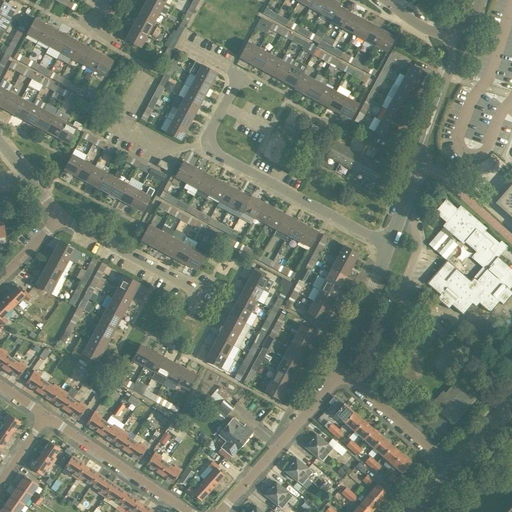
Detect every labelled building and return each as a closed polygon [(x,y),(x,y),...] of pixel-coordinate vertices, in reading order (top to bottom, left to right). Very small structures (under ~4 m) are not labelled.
[(0,0),(0,14),(5,17),(11,6),(0,0)] [(78,6),(67,0),(65,0),(63,5),(66,6),(68,7),(75,11),(78,6)] [(166,2),(161,0),(146,0),(144,5),(160,14),(166,2)] [(312,0),(309,7),(320,13),(327,0),(312,0)] [(332,0),(327,0),(320,13),(332,19),(340,4),(332,0)] [(196,5),(191,2),(185,14),(190,17),(196,5)] [(339,7),(340,4),(332,19),(331,22),(341,28),(350,12),(339,7)] [(160,14),(144,5),(138,16),(154,25),(160,14)] [(262,14),(273,20),(276,14),(265,8),(262,14)] [(350,12),(341,28),(353,34),(361,19),(350,12)] [(31,16),(28,15),(26,13),(20,25),(25,28),(31,16)] [(190,17),(185,14),(179,25),(184,28),(190,17)] [(273,20),(284,26),(287,20),(276,14),(273,20)] [(154,25),(138,16),(132,28),(148,36),(154,25)] [(260,17),(257,22),(269,29),(272,24),(260,17)] [(26,34),(38,40),(46,24),(35,18),(26,34)] [(361,19),(353,34),(363,40),(372,24),(361,19)] [(284,26),(295,31),(298,26),(287,20),(284,26)] [(46,24),(38,40),(49,46),(57,30),(46,24)] [(281,35),(283,30),(272,24),(269,29),(281,35)] [(372,24),(363,40),(374,46),(383,30),(372,24)] [(19,39),(25,28),(20,25),(14,36),(19,39)] [(184,28),(179,25),(176,31),(173,30),(171,35),(173,36),(178,39),(184,28)] [(295,31),(306,37),(309,32),(298,26),(295,31)] [(141,49),(148,36),(132,28),(125,40),(141,49)] [(57,30),(49,46),(60,52),(68,36),(57,30)] [(292,41),(294,36),(283,30),(281,35),(292,41)] [(395,37),(383,30),(374,46),(386,52),(395,37)] [(320,38),(309,32),(306,37),(318,44),(319,40),(320,38)] [(13,50),(19,39),(14,36),(8,47),(13,50)] [(68,36),(60,52),(71,58),(80,42),(68,36)] [(303,47),(306,42),(294,36),(292,41),(303,47)] [(178,40),(173,37),(167,48),(172,51),(178,40)] [(318,44),(317,46),(328,52),(331,47),(319,40),(318,44)] [(80,42),(71,58),(83,64),(91,49),(80,42)] [(239,57),(250,63),(258,48),(247,42),(239,57)] [(315,50),(316,47),(306,42),(303,47),(314,53),(315,50)] [(7,61),(13,50),(8,47),(2,58),(7,61)] [(328,52),(339,58),(342,53),(331,47),(328,52)] [(166,61),(172,51),(167,48),(161,58),(166,61)] [(261,69),(269,54),(258,48),(250,63),(261,69)] [(91,49),(83,64),(94,70),(102,55),(91,49)] [(324,61),(327,56),(315,50),(314,53),(312,55),(324,61)] [(177,51),(171,62),(176,65),(182,54),(177,51)] [(13,58),(25,64),(28,59),(16,53),(13,58)] [(339,58),(351,64),(353,59),(342,53),(339,58)] [(272,75),(280,60),(269,54),(261,69),(272,75)] [(390,54),(384,65),(389,68),(395,56),(390,54)] [(114,61),(102,55),(94,70),(91,76),(95,78),(98,73),(105,76),(114,61)] [(327,56),(324,61),(335,67),(338,62),(327,56)] [(28,59),(25,64),(37,71),(40,65),(39,65),(40,62),(33,58),(32,61),(28,59)] [(295,59),(292,66),(283,81),(294,87),(303,72),(306,65),(295,59)] [(351,64),(362,70),(365,65),(353,59),(351,64)] [(280,60),(272,75),(283,81),(292,66),(280,60)] [(9,67),(21,73),(24,68),(12,61),(9,67)] [(218,73),(202,65),(195,61),(189,73),(196,76),(211,85),(218,73)] [(170,76),(176,65),(171,62),(165,74),(170,76)] [(338,62),(335,67),(347,73),(349,68),(338,62)] [(49,77),(52,72),(40,65),(37,71),(49,77)] [(376,71),(365,65),(362,70),(373,76),(376,71)] [(383,79),(389,68),(384,65),(378,76),(383,79)] [(411,65),(404,77),(420,85),(426,73),(411,65)] [(33,80),(36,74),(24,68),(21,73),(18,78),(24,81),(27,76),(33,80)] [(349,68),(347,73),(358,79),(360,74),(349,68)] [(61,84),(64,78),(52,72),(49,77),(61,84)] [(294,89),(305,95),(313,79),(302,74),(303,72),(294,87),(295,88),(294,89)] [(36,74),(33,80),(45,86),(48,81),(36,74)] [(164,88),(170,76),(165,74),(161,80),(159,85),(164,88)] [(371,80),(360,74),(358,79),(369,85),(371,80)] [(211,85),(196,76),(193,81),(189,88),(205,96),(211,85)] [(377,90),(383,79),(378,76),(372,87),(377,90)] [(420,85),(404,77),(399,87),(414,96),(420,85)] [(73,90),(76,85),(64,78),(61,84),(73,90)] [(313,79),(305,95),(316,101),(324,85),(313,79)] [(0,83),(0,106),(1,108),(10,92),(13,86),(2,80),(0,83)] [(48,81),(45,86),(57,93),(60,87),(48,81)] [(85,96),(88,91),(76,85),(73,90),(85,96)] [(158,99),(164,88),(159,85),(153,96),(158,99)] [(184,98),(199,107),(205,96),(189,88),(184,85),(179,96),(184,98)] [(324,85),(316,101),(327,107),(335,91),(324,85)] [(338,113),(346,97),(349,92),(338,86),(335,91),(327,107),(338,113)] [(60,87),(57,93),(69,99),(72,94),(60,87)] [(371,101),(377,90),(372,87),(366,98),(371,101)] [(414,96),(399,87),(393,98),(408,107),(414,96)] [(100,98),(88,91),(85,96),(97,103),(100,98)] [(13,114),(21,98),(10,92),(1,108),(13,114)] [(69,99),(77,103),(79,98),(72,94),(69,99)] [(152,110),(158,99),(153,96),(147,107),(152,110)] [(359,104),(346,97),(338,113),(351,120),(359,104)] [(21,98),(13,114),(24,120),(32,104),(21,98)] [(36,98),(32,104),(24,120),(35,126),(43,110),(47,104),(36,98)] [(199,107),(184,98),(178,110),(193,118),(199,107)] [(365,112),(371,101),(366,98),(360,110),(365,112)] [(408,107),(393,98),(387,109),(402,118),(408,107)] [(91,104),(87,102),(85,108),(93,112),(97,103),(93,101),(91,104)] [(146,121),(152,110),(147,107),(140,118),(146,121)] [(402,118),(387,109),(380,121),(396,129),(402,118)] [(43,110),(35,126),(46,132),(54,116),(43,110)] [(193,118),(178,110),(172,121),(187,129),(193,118)] [(359,124),(365,112),(360,110),(354,121),(359,124)] [(54,116),(46,132),(57,138),(66,122),(54,116)] [(181,141),(187,129),(172,121),(166,133),(181,141)] [(390,141),(396,129),(380,121),(374,132),(390,141)] [(74,122),(72,126),(66,122),(57,138),(69,144),(77,129),(80,131),(82,127),(74,122)] [(81,137),(93,143),(95,138),(84,132),(81,137)] [(95,138),(93,143),(104,149),(107,144),(101,141),(95,138)] [(327,156),(339,163),(348,147),(335,141),(327,156)] [(115,156),(118,150),(107,144),(104,149),(101,155),(111,160),(114,155),(115,156)] [(339,163),(352,170),(360,154),(348,147),(339,163)] [(127,162),(129,156),(118,150),(115,156),(127,162)] [(352,170),(364,177),(373,161),(360,154),(352,170)] [(64,170),(75,176),(83,161),(72,155),(64,170)] [(138,168),(141,163),(129,156),(127,162),(138,168)] [(169,164),(160,160),(157,166),(166,171),(169,164)] [(83,161),(75,176),(86,182),(94,167),(83,161)] [(373,161),(364,177),(377,184),(386,168),(385,168),(373,161)] [(175,177),(185,183),(193,167),(183,162),(175,177)] [(149,174),(152,169),(141,163),(138,168),(149,174)] [(94,167),(86,182),(97,189),(106,174),(107,171),(103,169),(101,171),(94,167)] [(193,167),(185,183),(196,189),(204,173),(193,167)] [(152,169),(149,174),(146,179),(151,182),(154,177),(163,181),(166,176),(152,169)] [(204,173),(196,189),(207,195),(216,179),(204,173)] [(106,174),(97,189),(109,195),(117,180),(106,174)] [(218,200),(227,185),(216,179),(207,195),(218,200)] [(117,180),(109,195),(120,201),(128,186),(117,180)] [(511,182),(495,203),(511,217),(511,182)] [(230,206),(238,191),(227,185),(218,200),(230,206)] [(128,186),(120,201),(131,207),(139,192),(128,186)] [(149,190),(146,195),(139,192),(131,207),(142,213),(151,198),(150,198),(153,192),(149,190)] [(241,213),(250,197),(238,191),(230,206),(241,213)] [(162,199),(174,205),(176,200),(165,194),(162,199)] [(243,211),(253,217),(262,202),(251,196),(250,198),(250,197),(241,213),(242,213),(243,211)] [(470,281),(447,260),(446,261),(430,279),(426,283),(433,289),(439,294),(437,296),(436,298),(441,303),(448,309),(451,306),(462,315),(465,312),(472,304),(475,307),(478,304),(489,313),(499,302),(503,306),(511,294),(511,292),(509,290),(510,289),(511,286),(511,270),(498,258),(507,247),(501,241),(499,244),(484,231),(486,228),(460,206),(457,209),(445,199),(434,212),(446,222),(444,224),(445,225),(455,233),(460,238),(458,240),(463,244),(465,242),(476,252),(471,257),(483,267),(474,278),(473,278),(470,281)] [(176,200),(174,205),(185,211),(187,206),(176,200)] [(158,207),(169,214),(172,208),(161,202),(158,207)] [(262,202),(253,217),(265,223),(273,208),(262,202)] [(187,206),(185,211),(196,217),(198,211),(187,206)] [(183,214),(172,208),(169,214),(180,220),(183,214)] [(276,229),(284,214),(273,208),(265,223),(276,229)] [(198,211),(196,217),(207,223),(210,217),(198,211)] [(194,220),(183,214),(180,220),(192,226),(194,220)] [(284,214),(276,229),(287,235),(295,220),(284,214)] [(210,217),(207,223),(218,229),(221,223),(210,217)] [(205,226),(194,220),(192,226),(203,232),(205,226)] [(295,220),(287,235),(298,241),(306,226),(295,220)] [(221,223),(218,229),(228,234),(230,232),(232,229),(221,223)] [(141,240),(152,246),(160,231),(149,225),(141,240)] [(455,233),(445,225),(443,228),(439,231),(440,232),(439,233),(437,235),(429,245),(435,250),(445,259),(457,245),(450,239),(455,233)] [(163,226),(160,231),(152,246),(163,253),(175,232),(163,226)] [(217,233),(205,226),(203,232),(214,238),(217,233)] [(318,232),(306,226),(298,241),(310,247),(318,232)] [(175,232),(163,253),(175,259),(183,243),(186,238),(175,232)] [(242,238),(230,232),(228,234),(224,242),(236,248),(238,243),(239,244),(242,238)] [(323,234),(317,246),(322,248),(328,237),(323,234)] [(60,241),(54,252),(69,260),(75,249),(60,241)] [(183,243),(175,259),(185,264),(193,249),(183,243)] [(193,249),(185,264),(197,271),(209,249),(197,243),(193,249)] [(250,249),(239,244),(238,243),(236,248),(247,254),(250,249)] [(343,245),(337,257),(352,265),(359,254),(343,245)] [(316,260),(322,248),(317,246),(311,257),(316,260)] [(258,260),(261,255),(250,249),(247,254),(258,260)] [(48,264),(63,272),(69,260),(54,252),(48,264)] [(270,266),(272,261),(261,255),(258,260),(270,266)] [(310,271),(316,260),(311,257),(305,268),(310,271)] [(352,265),(337,257),(331,268),(347,276),(352,265)] [(92,258),(86,270),(91,272),(97,261),(92,258)] [(281,272),(284,268),(272,261),(270,266),(281,272)] [(101,262),(95,274),(101,277),(107,266),(101,262)] [(42,275),(57,283),(63,272),(48,264),(42,275)] [(295,274),(284,268),(281,272),(293,279),(295,274)] [(304,282),(310,271),(305,268),(299,279),(304,282)] [(347,276),(331,268),(325,279),(340,287),(347,276)] [(80,281),(85,284),(91,272),(86,270),(85,271),(81,269),(76,278),(80,280),(80,281)] [(254,270),(247,281),(263,290),(269,278),(254,270)] [(89,285),(95,288),(101,277),(95,274),(89,285)] [(51,294),(57,283),(42,275),(35,286),(51,294)] [(125,275),(118,287),(134,295),(140,284),(125,275)] [(285,288),(279,298),(285,301),(291,290),(289,289),(292,283),(282,278),(279,284),(285,288)] [(298,293),(304,282),(299,279),(293,290),(298,293)] [(340,287),(325,279),(319,290),(335,299),(340,287)] [(74,292),(79,295),(85,284),(80,281),(74,292)] [(242,292),(257,301),(263,290),(247,281),(242,292)] [(83,296),(89,300),(95,288),(89,285),(83,296)] [(113,298),(128,306),(134,295),(118,287),(113,298)] [(18,288),(5,300),(14,308),(17,312),(31,298),(25,292),(24,294),(18,288)] [(292,305),(298,293),(293,290),(287,302),(292,305)] [(335,299),(319,290),(313,302),(329,310),(335,299)] [(73,306),(79,295),(74,292),(68,303),(73,306)] [(236,304),(251,312),(257,301),(242,292),(236,304)] [(77,308),(83,311),(89,300),(83,296),(77,308)] [(107,309),(122,317),(128,306),(113,298),(107,309)] [(273,309),(279,312),(285,301),(279,298),(273,309)] [(3,319),(14,308),(5,300),(0,304),(0,322),(4,327),(7,323),(3,319)] [(323,321),(329,310),(313,302),(307,313),(323,321)] [(427,308),(421,302),(418,306),(424,312),(427,308)] [(236,304),(230,315),(245,323),(251,312),(236,304)] [(71,319),(77,322),(83,311),(77,308),(71,319)] [(101,320),(116,328),(122,317),(107,309),(101,320)] [(267,321),(273,323),(279,312),(273,309),(267,321)] [(274,326),(279,328),(286,316),(281,313),(274,326)] [(245,323),(230,315),(224,326),(239,334),(245,323)] [(65,330),(71,333),(77,322),(71,319),(65,330)] [(95,331),(110,339),(116,328),(101,320),(95,331)] [(261,332),(267,335),(273,323),(267,321),(261,332)] [(301,324),(295,335),(311,344),(317,333),(301,324)] [(239,334),(224,326),(218,337),(233,345),(239,334)] [(279,328),(274,326),(268,336),(274,338),(279,328)] [(71,333),(65,330),(59,342),(65,345),(68,338),(71,333)] [(89,342),(104,351),(110,339),(95,331),(89,342)] [(255,343),(261,346),(267,335),(261,332),(255,343)] [(311,344),(295,335),(289,347),(304,355),(311,344)] [(266,340),(263,347),(268,349),(270,351),(274,344),(276,340),(274,339),(274,338),(268,336),(266,340)] [(212,348),(227,357),(233,345),(218,337),(212,348)] [(92,359),(98,362),(104,351),(89,342),(84,351),(76,346),(72,354),(89,366),(92,359)] [(249,354),(254,357),(261,346),(255,343),(252,349),(244,345),(242,350),(249,354)] [(133,360),(144,366),(152,350),(141,344),(133,360)] [(265,354),(268,349),(263,347),(256,358),(262,361),(267,364),(271,357),(265,354)] [(304,355),(289,347),(283,358),(298,366),(304,355)] [(0,348),(0,366),(4,370),(11,359),(6,355),(7,353),(0,348)] [(50,352),(45,348),(39,357),(44,361),(50,352)] [(221,368),(227,357),(212,348),(206,359),(221,368)] [(152,350),(144,366),(155,372),(163,356),(152,350)] [(243,365),(248,368),(254,357),(249,354),(243,365)] [(163,356),(155,372),(166,378),(175,362),(163,356)] [(262,361),(256,358),(250,369),(256,372),(262,361)] [(298,366),(283,358),(277,369),(293,377),(298,366)] [(19,364),(11,359),(4,370),(18,379),(27,367),(20,362),(19,364)] [(175,362),(166,378),(177,384),(186,368),(175,362)] [(242,379),(248,368),(243,365),(237,377),(242,379)] [(197,374),(186,368),(177,384),(189,390),(197,374)] [(250,383),(256,372),(250,369),(244,380),(250,383)] [(293,377),(277,369),(271,380),(287,388),(293,377)] [(38,392),(46,381),(40,377),(41,376),(34,371),(25,383),(38,392)] [(482,389),(463,373),(456,381),(445,393),(443,391),(432,403),(443,412),(441,414),(453,424),(482,389)] [(120,383),(132,389),(134,384),(123,378),(120,383)] [(281,400),(287,388),(271,380),(265,392),(281,400)] [(53,386),(46,381),(38,392),(51,401),(60,388),(54,384),(53,386)] [(143,395),(146,390),(134,384),(132,389),(143,395)] [(72,399),(78,391),(72,386),(67,393),(60,388),(51,401),(65,410),(72,399)] [(221,388),(219,386),(202,407),(221,423),(234,407),(216,393),(221,388)] [(157,396),(146,390),(143,395),(154,401),(157,396)] [(140,401),(129,393),(127,396),(129,398),(134,401),(131,404),(130,406),(135,409),(137,405),(140,401)] [(157,396),(154,401),(166,407),(168,402),(157,396)] [(72,399),(65,410),(78,419),(87,406),(80,402),(79,404),(72,399)] [(180,408),(168,402),(166,407),(177,413),(180,408)] [(113,414),(117,417),(124,406),(120,403),(113,414)] [(335,415),(344,423),(354,412),(344,404),(335,415)] [(86,425),(99,434),(106,423),(100,419),(102,417),(95,412),(86,425)] [(354,431),(363,421),(354,412),(344,423),(354,431)] [(5,422),(1,428),(11,435),(20,422),(7,414),(3,421),(5,422)] [(222,447),(232,456),(253,431),(246,425),(244,427),(233,418),(219,435),(226,441),(222,447)] [(363,440),(373,429),(363,421),(354,431),(363,440)] [(106,423),(99,434),(112,443),(121,430),(115,426),(113,428),(106,423)] [(172,423),(167,430),(177,437),(175,440),(179,443),(186,433),(172,423)] [(331,423),(326,429),(333,435),(335,432),(334,431),(337,428),(331,423)] [(0,447),(2,449),(11,435),(1,428),(0,429),(0,447)] [(335,432),(333,435),(338,439),(343,433),(337,428),(334,431),(335,432)] [(373,448),(382,437),(373,429),(363,440),(373,448)] [(121,430),(112,443),(125,452),(132,441),(136,435),(129,431),(127,434),(121,430)] [(169,436),(165,433),(159,441),(164,444),(169,436)] [(332,439),(328,444),(315,434),(310,440),(327,454),(332,448),(342,456),(346,451),(332,439)] [(382,456),(392,445),(382,437),(373,448),(382,456)] [(350,440),(345,446),(352,451),(354,448),(353,448),(356,445),(350,440)] [(49,441),(40,455),(53,463),(56,459),(54,457),(60,448),(49,441)] [(140,445),(132,441),(125,452),(139,461),(148,448),(141,443),(140,445)] [(324,459),(327,455),(310,441),(305,447),(317,457),(319,455),(324,459)] [(362,450),(356,445),(353,448),(354,448),(352,451),(357,455),(362,450)] [(392,465),(401,454),(392,445),(382,456),(392,465)] [(146,466),(159,474),(166,464),(160,460),(162,458),(155,453),(146,466)] [(411,463),(401,454),(392,465),(402,473),(411,463)] [(31,468),(42,475),(47,467),(50,469),(53,463),(40,455),(31,468)] [(369,456),(364,462),(371,468),(373,465),(372,464),(375,461),(369,456)] [(72,475),(77,478),(85,466),(72,457),(65,467),(73,473),(72,475)] [(295,458),(290,464),(307,479),(310,475),(310,474),(312,472),(295,458)] [(173,484),(182,471),(174,466),(176,463),(170,459),(166,464),(159,474),(173,484)] [(214,469),(204,480),(213,488),(224,475),(218,469),(219,467),(212,461),(209,465),(214,469)] [(373,465),(371,468),(376,472),(381,466),(375,461),(372,464),(373,465)] [(344,463),(342,466),(349,473),(351,470),(344,463)] [(303,483),(307,479),(290,464),(285,471),(301,485),(303,483)] [(91,485),(98,474),(85,466),(77,478),(82,482),(83,480),(91,485)] [(179,479),(185,484),(194,472),(188,467),(179,479)] [(337,471),(342,475),(346,471),(341,467),(337,471)] [(398,478),(392,473),(387,478),(393,483),(398,478)] [(111,483),(98,474),(91,485),(99,490),(98,492),(103,495),(111,483)] [(367,485),(372,480),(367,475),(362,480),(367,485)] [(26,476),(19,486),(31,495),(38,485),(26,476)] [(201,501),(213,488),(204,480),(194,491),(190,487),(186,491),(193,497),(194,495),(201,501)] [(296,481),(292,485),(300,492),(303,487),(296,481)] [(273,485),(270,488),(278,495),(287,503),(291,506),(297,500),(292,496),(290,494),(282,487),(275,482),(273,485)] [(325,482),(320,489),(324,493),(330,486),(325,482)] [(111,498),(119,504),(127,493),(113,484),(105,497),(110,500),(111,498)] [(377,484),(369,493),(379,503),(388,493),(377,484)] [(12,496),(24,504),(31,495),(19,486),(12,496)] [(349,495),(351,492),(346,487),(341,493),(347,498),(350,496),(349,495)] [(287,503),(270,488),(264,495),(277,505),(281,509),(283,507),(287,503)] [(350,496),(347,498),(353,503),(356,499),(358,498),(351,492),(349,495),(350,496)] [(118,511),(132,511),(139,502),(127,493),(119,504),(116,510),(118,511)] [(371,511),(379,503),(369,493),(360,503),(370,511),(371,511)] [(38,494),(35,497),(41,502),(43,498),(38,494)] [(6,506),(14,511),(19,511),(24,504),(12,496),(6,506)] [(40,502),(41,502),(35,497),(32,501),(38,505),(37,506),(44,511),(47,508),(40,502)] [(86,511),(90,502),(82,498),(78,508),(86,511)] [(353,503),(357,507),(352,511),(370,511),(360,503),(356,499),(353,503)] [(301,506),(307,511),(313,511),(317,508),(307,500),(301,506)] [(152,511),(153,511),(139,502),(132,511),(152,511)]
